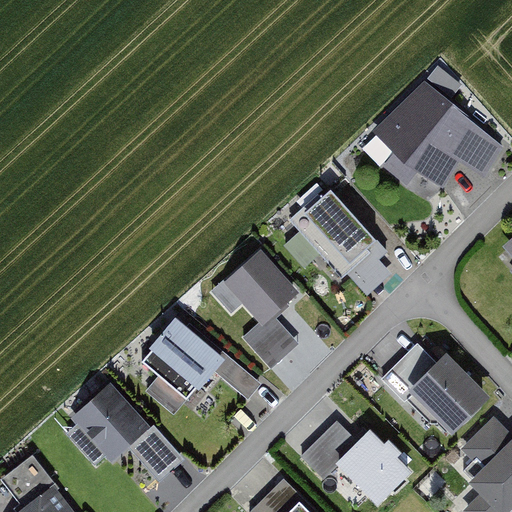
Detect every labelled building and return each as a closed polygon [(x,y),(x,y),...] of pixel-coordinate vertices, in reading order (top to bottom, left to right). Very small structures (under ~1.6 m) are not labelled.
[(473,132),(424,89),(379,141),(427,183),(473,132)] [(378,246),(332,195),(295,228),(340,279),(378,246)] [(261,258),(232,282),(262,318),(291,295),(261,258)] [(140,363),(184,401),(218,360),(174,323),(140,363)] [(418,390),(460,434),(490,406),(448,361),(418,390)] [(116,458),(149,431),(111,387),(79,415),(116,458)] [(407,467),(370,428),(340,457),(377,496),(407,467)] [(474,511),(506,511),(511,506),(511,452),(491,432),(470,455),(478,463),(466,476),(488,498),(474,511)] [(30,458),(5,477),(29,507),(22,511),(65,511),(50,492),(54,489),(30,458)] [(312,511),(302,501),(290,511),(312,511)]
